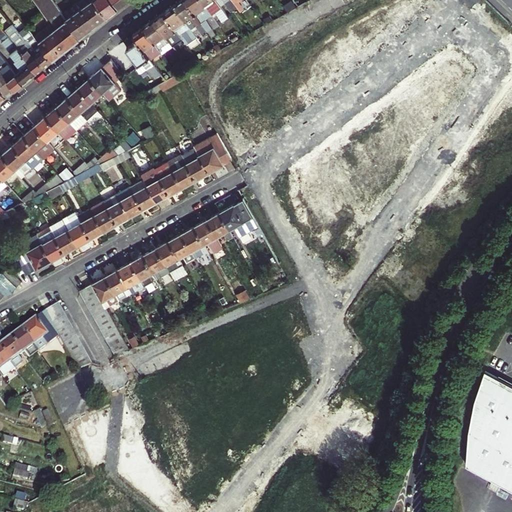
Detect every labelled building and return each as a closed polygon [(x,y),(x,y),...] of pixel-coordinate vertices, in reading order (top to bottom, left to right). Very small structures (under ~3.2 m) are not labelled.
[(61,11),(53,0),(37,0),(51,18),(61,11)] [(94,26),(106,16),(95,0),(82,0),(63,13),(79,36),(80,35),(81,36),(94,26)] [(95,0),(106,16),(111,12),(118,8),(112,0),(95,0)] [(210,34),(186,0),(181,0),(180,1),(175,5),(192,30),(197,26),(205,38),(210,34)] [(206,18),(212,14),(201,0),(186,0),(210,34),(212,36),(216,33),(206,18)] [(222,8),(216,0),(201,0),(212,14),(213,15),(218,12),(224,20),(229,17),(223,8),(222,8)] [(237,7),(232,0),(216,0),(222,8),(226,6),(230,12),(237,7)] [(238,1),(239,0),(232,0),(237,7),(240,12),(244,9),(238,1)] [(196,36),(192,30),(175,5),(169,8),(164,12),(186,43),(196,36)] [(53,22),(57,27),(39,41),(53,59),(67,48),(81,36),(80,35),(79,36),(63,13),(61,11),(51,18),(53,22)] [(186,43),(164,12),(160,15),(154,19),(172,46),(175,50),(186,43)] [(162,53),(172,46),(154,19),(150,22),(144,26),(161,51),(162,53)] [(57,27),(53,22),(35,36),(39,41),(57,27)] [(0,46),(3,44),(10,38),(5,31),(0,24),(0,46)] [(17,46),(37,72),(41,68),(45,65),(34,51),(35,51),(32,47),(26,39),(25,40),(20,33),(13,25),(5,31),(10,38),(16,45),(17,46)] [(133,34),(137,40),(150,59),(161,51),(144,26),(139,30),(133,34)] [(32,47),(35,51),(34,51),(45,65),(49,62),(53,59),(39,41),(35,36),(28,27),(20,33),(25,40),(26,39),(32,47)] [(17,74),(23,83),(30,77),(37,72),(17,46),(16,45),(10,38),(3,44),(16,60),(15,61),(20,66),(14,70),(17,74)] [(161,74),(150,59),(137,40),(132,43),(126,47),(138,64),(136,65),(136,68),(139,72),(141,74),(144,77),(148,74),(149,75),(152,73),(156,77),(161,74)] [(0,68),(16,89),(20,86),(23,83),(17,74),(14,70),(0,52),(0,68)] [(127,63),(120,52),(110,58),(111,59),(118,69),(127,63)] [(97,71),(89,78),(103,93),(110,102),(125,89),(117,80),(123,76),(118,69),(111,59),(97,71)] [(0,89),(6,97),(11,93),(16,89),(0,68),(0,89)] [(183,71),(159,84),(162,90),(164,93),(187,79),(183,71)] [(84,83),(78,88),(92,102),(103,93),(89,78),(84,83)] [(162,90),(159,84),(149,90),(152,96),(162,90)] [(92,102),(78,88),(73,92),(67,97),(81,112),(88,120),(99,110),(92,102)] [(62,102),(57,107),(70,122),(77,130),(88,120),(81,112),(67,97),(62,102)] [(46,116),(59,131),(66,139),(77,130),(70,122),(57,107),(51,111),(46,116)] [(48,141),(59,131),(46,116),(41,121),(35,126),(48,141)] [(149,139),(157,135),(152,125),(144,129),(149,139)] [(24,136),(37,150),(44,158),(55,149),(48,141),(35,126),(29,131),(24,136)] [(140,138),(135,132),(128,137),(134,143),(140,138)] [(194,146),(199,155),(209,172),(218,167),(232,159),(217,132),(194,146)] [(44,158),(37,150),(24,136),(18,141),(13,145),(33,168),(44,158)] [(118,154),(128,150),(131,148),(124,139),(113,148),(118,154)] [(15,170),(22,178),(33,168),(13,145),(8,150),(2,155),(15,170)] [(194,146),(181,154),(186,163),(199,155),(194,146)] [(112,147),(101,157),(105,161),(114,157),(118,154),(113,148),(112,147)] [(128,150),(118,154),(114,157),(118,164),(131,157),(128,150)] [(181,154),(168,161),(182,187),(189,183),(195,179),(186,163),(181,154)] [(15,170),(2,155),(0,156),(0,173),(5,179),(15,170)] [(209,172),(199,155),(186,163),(195,179),(202,176),(209,172)] [(95,157),(88,164),(92,168),(100,163),(105,161),(101,157),(98,160),(95,157)] [(104,171),(118,164),(114,157),(105,161),(100,163),(102,167),(104,171)] [(86,161),(75,171),(78,175),(87,170),(92,168),(88,164),(86,161)] [(168,161),(155,168),(169,194),(176,190),(182,187),(168,161)] [(100,163),(92,168),(87,170),(89,174),(102,167),(100,163)] [(68,167),(61,174),(66,180),(74,173),(68,167)] [(143,178),(147,185),(157,201),(164,197),(169,194),(155,168),(154,167),(142,175),(143,178)] [(89,174),(87,170),(78,175),(74,177),(76,181),(89,175),(89,174)] [(0,191),(9,184),(5,179),(0,173),(0,191)] [(58,174),(47,184),(51,188),(60,184),(65,181),(58,174)] [(65,181),(60,184),(62,188),(76,182),(76,181),(74,177),(65,181)] [(147,185),(143,178),(130,186),(134,192),(147,185)] [(47,184),(36,194),(38,195),(47,191),(51,188),(47,184)] [(62,188),(60,184),(51,188),(47,191),(50,196),(63,190),(62,188)] [(147,185),(134,192),(143,209),(150,205),(157,201),(147,185)] [(130,186),(117,193),(121,200),(134,192),(130,186)] [(36,194),(34,191),(23,200),(25,202),(38,195),(36,194)] [(136,213),(143,209),(134,192),(121,200),(130,216),(136,213)] [(104,200),(117,224),(123,220),(130,216),(121,200),(117,193),(104,200)] [(252,229),(258,226),(243,198),(234,203),(229,206),(219,212),(229,230),(233,227),(238,237),(252,229)] [(117,224),(104,200),(91,208),(94,214),(104,231),(110,227),(117,224)] [(81,222),(76,212),(63,219),(77,246),(84,242),(90,238),(81,222)] [(213,216),(207,219),(217,237),(224,233),(228,240),(233,237),(229,230),(219,212),(213,216)] [(104,231),(94,214),(81,222),(90,238),(98,234),(104,231)] [(71,249),(77,246),(63,219),(49,227),(64,253),(71,249)] [(223,248),(217,237),(207,219),(201,222),(194,226),(204,244),(208,241),(215,253),(223,248)] [(200,246),(204,244),(194,226),(188,229),(181,233),(195,257),(204,252),(200,246)] [(263,234),(258,226),(252,229),(257,238),(263,234)] [(37,235),(51,260),(57,257),(64,253),(49,227),(36,234),(37,235)] [(195,257),(181,233),(175,237),(169,240),(179,258),(182,256),(186,263),(195,257)] [(42,266),(51,260),(37,235),(15,247),(19,257),(27,274),(42,266)] [(179,258),(169,240),(162,244),(156,247),(169,272),(182,264),(179,258)] [(14,260),(19,257),(15,247),(13,244),(8,246),(14,260)] [(157,279),(169,272),(156,247),(150,251),(143,255),(153,272),(157,279)] [(149,274),(153,272),(143,255),(137,258),(131,261),(144,285),(153,280),(149,274)] [(144,285),(131,261),(125,265),(118,269),(131,292),(144,285)] [(187,274),(182,264),(169,272),(175,281),(187,274)] [(8,268),(2,273),(16,286),(21,281),(8,268)] [(118,300),(131,292),(118,269),(112,272),(105,276),(118,300)] [(0,271),(0,290),(5,295),(7,297),(16,286),(2,273),(0,271)] [(118,300),(105,276),(100,279),(92,283),(100,296),(103,303),(106,307),(118,300)] [(260,284),(263,291),(268,289),(264,282),(260,284)] [(93,300),(100,296),(92,283),(86,287),(93,300)] [(86,287),(80,290),(87,303),(93,300),(86,287)] [(241,302),(250,296),(246,290),(237,295),(241,302)] [(93,300),(87,303),(91,310),(103,303),(100,296),(93,300)] [(103,303),(91,310),(94,316),(107,309),(106,307),(103,303)] [(66,316),(59,304),(52,308),(59,320),(66,316)] [(52,324),(59,320),(52,308),(45,311),(52,324)] [(107,309),(94,316),(97,322),(110,315),(107,309)] [(59,337),(56,331),(52,324),(45,311),(44,312),(56,339),(59,337)] [(22,329),(39,352),(56,339),(44,312),(32,321),(22,329)] [(185,319),(183,314),(178,317),(183,326),(190,323),(187,318),(185,319)] [(110,315),(97,322),(101,328),(114,321),(110,315)] [(69,323),(66,316),(59,320),(52,324),(56,331),(69,323)] [(114,321),(101,328),(105,335),(117,327),(114,321)] [(56,331),(59,337),(73,330),(69,323),(56,331)] [(121,334),(117,327),(105,335),(108,341),(121,334)] [(30,358),(39,352),(22,329),(16,333),(10,338),(22,355),(26,352),(30,358)] [(73,330),(59,337),(63,344),(77,336),(73,330)] [(124,340),(121,334),(108,341),(112,347),(124,340)] [(80,343),(77,336),(63,344),(67,350),(80,343)] [(129,339),(133,347),(140,344),(135,336),(129,339)] [(24,363),(19,357),(22,355),(10,338),(4,342),(0,344),(0,348),(15,370),(24,363)] [(129,348),(124,340),(112,347),(115,354),(129,348)] [(80,343),(67,350),(70,356),(84,349),(80,343)] [(7,376),(15,370),(0,348),(0,373),(3,377),(4,378),(7,376)] [(84,349),(70,356),(74,363),(87,355),(84,349)] [(92,364),(87,355),(74,363),(78,370),(92,364)] [(511,489),(511,384),(487,371),(476,401),(471,433),(467,466),(511,489)] [(47,426),(40,410),(35,412),(43,429),(47,426)] [(54,424),(47,410),(42,412),(49,426),(54,424)] [(30,416),(21,413),(19,419),(28,422),(30,416)] [(4,436),(2,442),(17,445),(18,440),(4,436)] [(16,464),(14,470),(30,474),(31,468),(16,464)] [(13,476),(28,480),(30,474),(14,470),(13,476)] [(23,509),(24,503),(15,501),(14,507),(23,509)]
